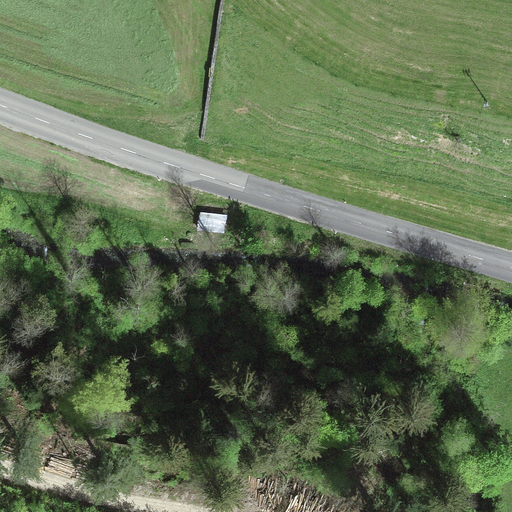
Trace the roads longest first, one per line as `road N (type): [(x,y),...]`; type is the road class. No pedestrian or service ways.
road 1 (secondary): [(511,267),(0,103)]
road 2 (track): [(0,462),(182,511)]
